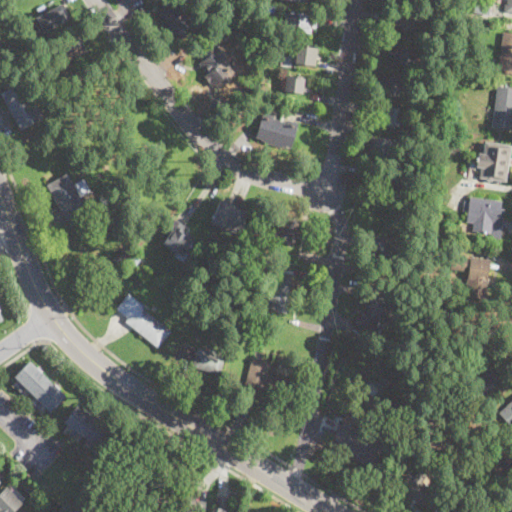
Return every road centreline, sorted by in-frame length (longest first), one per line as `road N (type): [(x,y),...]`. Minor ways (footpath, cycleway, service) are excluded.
road 1 (tertiary): [(330,511),(133,389),(70,338),(38,291),(0,195)]
road 2 (residential): [(95,0),(223,156),(261,175),(326,190),(340,239)]
road 3 (residential): [(291,487),(340,239)]
road 4 (residential): [(326,190),(354,0)]
